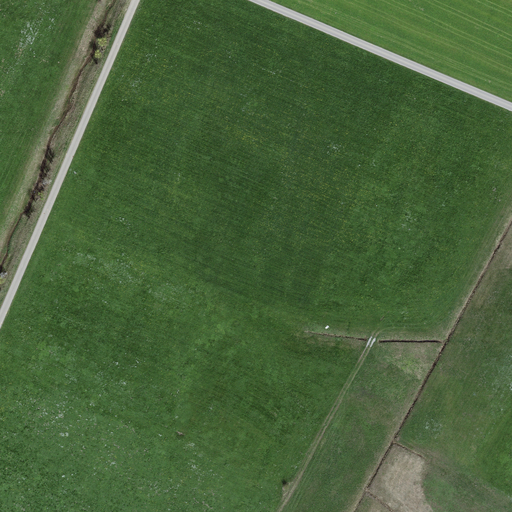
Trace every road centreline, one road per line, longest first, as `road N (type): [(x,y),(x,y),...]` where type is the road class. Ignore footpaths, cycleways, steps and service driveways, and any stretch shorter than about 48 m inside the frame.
road 1 (track): [(0,318),(133,0)]
road 2 (track): [(511,103),(261,0)]
